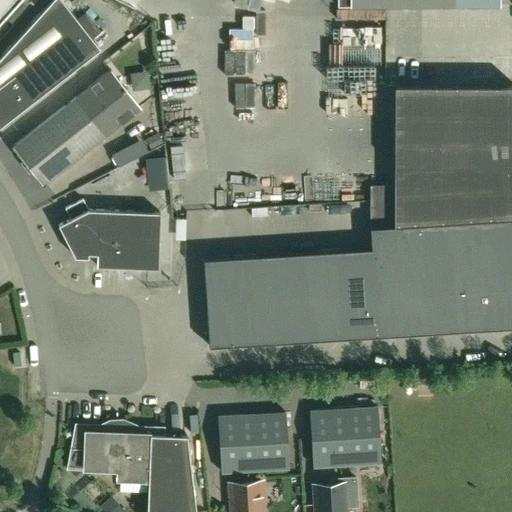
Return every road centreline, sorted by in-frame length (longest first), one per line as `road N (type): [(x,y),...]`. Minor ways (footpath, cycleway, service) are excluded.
road 1 (unknown): [(36,278),(86,334),(143,350),(503,329)]
road 2 (unclassified): [(52,381),(53,343),(36,278),(0,201)]
